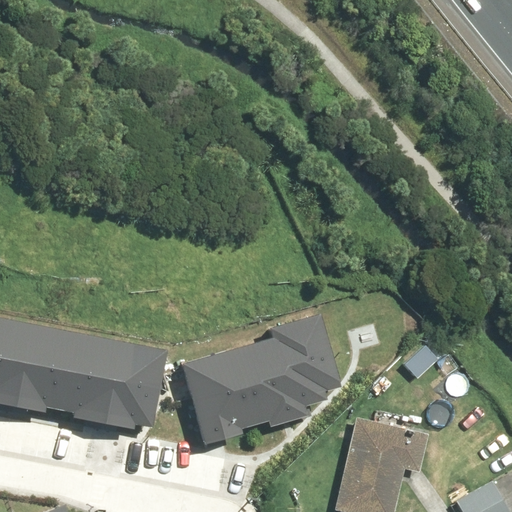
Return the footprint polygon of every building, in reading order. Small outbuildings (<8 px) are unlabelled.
[(310,311),(183,357),(209,429),(336,382),(310,311)] [(166,348),(0,313),(0,396),(150,427),(166,348)] [(431,430),(356,413),(334,507),(356,511),(395,511),(405,466),(422,470),(431,430)] [(148,460),(93,482),(105,511),(134,511),(136,511),(135,511),(153,511),(171,505),(167,495),(163,497),(148,460)] [(505,511),(487,480),(451,501),(457,511),(505,511)] [(54,511),(48,495),(0,511),(54,511)]
